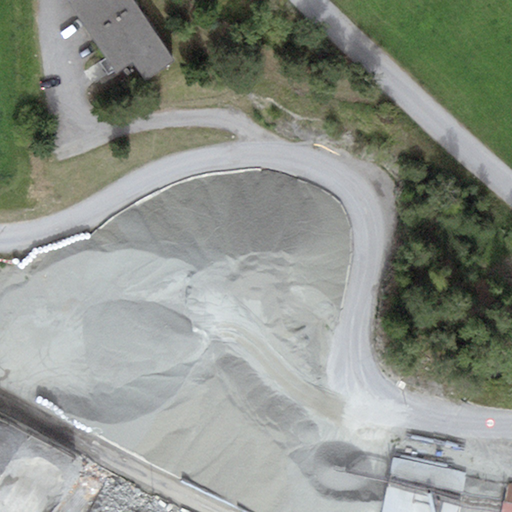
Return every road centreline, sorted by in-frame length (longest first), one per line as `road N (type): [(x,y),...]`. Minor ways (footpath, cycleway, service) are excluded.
road 1 (residential): [(511,430),(427,422),(384,410),(362,391),(353,362),(373,215),(352,182),(316,162),(270,155),(184,163),(65,225),(0,238)]
road 2 (residential): [(311,0),(511,186)]
